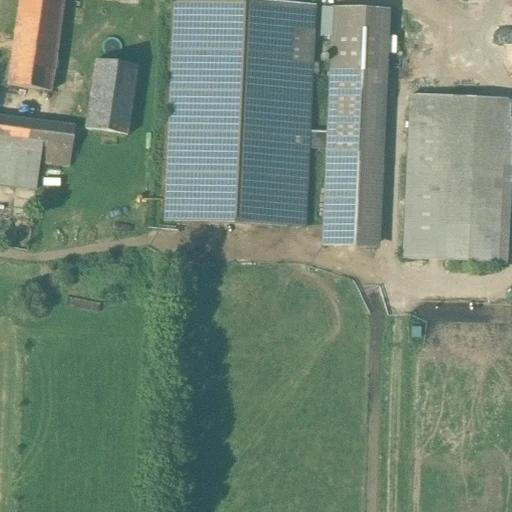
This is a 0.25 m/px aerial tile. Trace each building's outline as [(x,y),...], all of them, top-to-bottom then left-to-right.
[(18,0),(6,85),(50,92),(63,0),(18,0)] [(313,8),(179,2),(169,222),(303,228),(307,132),(313,8)] [(333,9),(322,8),(321,35),(332,36),(333,9)] [(387,11),(333,9),(332,36),(328,128),(327,150),(323,246),(372,248),(381,95),(384,95),(387,11)] [(137,66),(96,59),(85,129),(126,136),(137,66)] [(499,100),(409,96),(402,259),(491,264),(499,100)] [(74,127),(0,116),(0,183),(36,189),(40,162),(69,166),(74,127)] [(327,132),(307,132),(307,150),(327,150),(327,132)]
